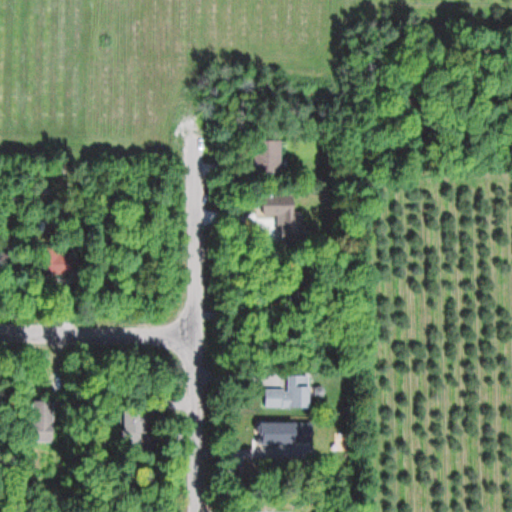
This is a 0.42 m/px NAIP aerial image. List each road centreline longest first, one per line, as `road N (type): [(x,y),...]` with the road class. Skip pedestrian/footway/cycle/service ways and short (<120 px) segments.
road 1 (residential): [(195,511),(193,129)]
road 2 (residential): [(195,336),(0,335)]
